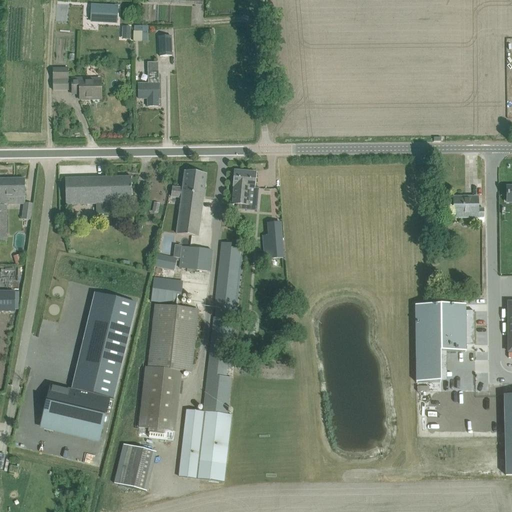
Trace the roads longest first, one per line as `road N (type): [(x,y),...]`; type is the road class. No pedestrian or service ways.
road 1 (unclassified): [(266,149),(0,155)]
road 2 (unclassified): [(511,376),(495,376),(491,148)]
road 3 (unclassified): [(491,148),(266,149)]
road 4 (unclassified): [(266,149),(256,0)]
